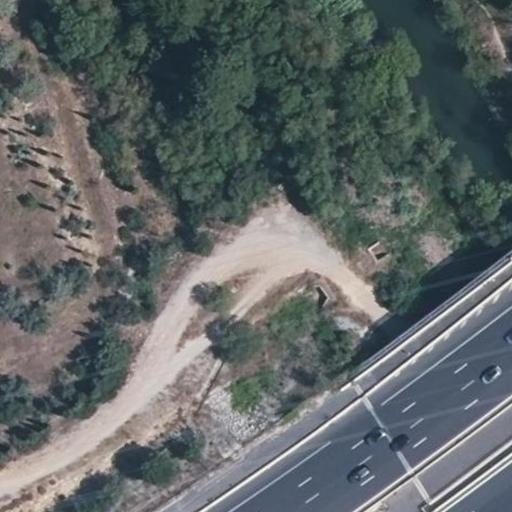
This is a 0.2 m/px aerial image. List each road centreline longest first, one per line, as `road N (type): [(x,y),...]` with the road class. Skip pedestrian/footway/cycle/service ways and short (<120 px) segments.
road 1 (track): [(509,511),(380,314),(332,268),(272,246),(235,256),(197,282),(148,374),(105,424),(65,457),(0,484)]
road 2 (motorway): [(511,350),(290,511)]
